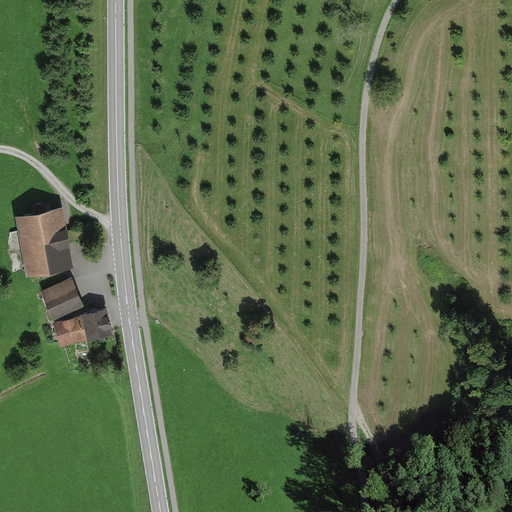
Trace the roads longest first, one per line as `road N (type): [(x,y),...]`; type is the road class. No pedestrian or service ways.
road 1 (unclassified): [(363,511),(353,408),(363,133),(377,45),(398,0)]
road 2 (secondary): [(160,511),(123,269),(116,0)]
road 3 (track): [(0,149),(34,162),(98,218),(136,229)]
